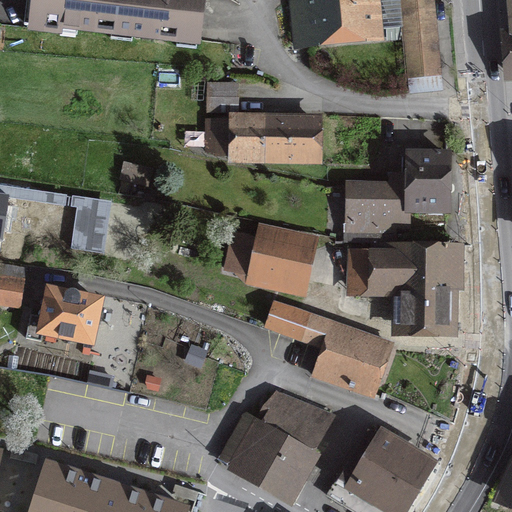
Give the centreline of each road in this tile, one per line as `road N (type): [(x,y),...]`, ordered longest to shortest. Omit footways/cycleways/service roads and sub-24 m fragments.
road 1 (secondary): [(479,0),(505,333)]
road 2 (secondary): [(505,333),(493,415),(445,511)]
